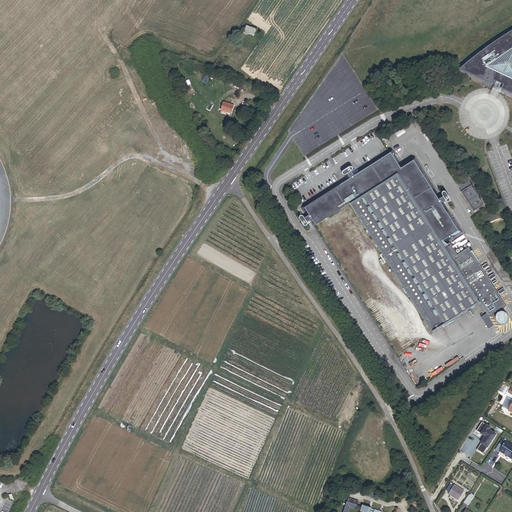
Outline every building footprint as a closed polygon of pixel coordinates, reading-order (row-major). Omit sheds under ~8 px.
[(244,35),(254,39),(257,31),(248,27),(244,35)] [(502,89),(511,93),(511,30),(497,40),(473,58),(460,69),(494,85),(495,81),(497,81),(495,86),(494,87),(499,90),(500,88),(502,84),(503,85),(502,89)] [(489,94),(497,98),(502,89),(500,88),(499,90),(494,87),(495,86),(494,85),(489,94)] [(222,112),(232,115),(235,107),(225,103),(222,112)] [(399,136),(406,132),(403,126),(395,131),(399,136)] [(460,236),(465,233),(456,219),(454,219),(445,204),(448,202),(449,204),(452,201),(446,192),(443,194),(445,198),(442,199),(429,180),(431,179),(416,156),(412,158),(414,160),(403,167),(394,154),(396,152),(394,148),(355,174),(353,172),(354,170),(352,167),(343,173),(345,176),(348,175),(350,177),(345,180),(301,207),(308,217),(305,218),(302,215),(299,217),(305,227),(309,225),(307,223),(310,221),(314,226),(350,203),(394,271),(433,333),(480,304),(489,317),(496,312),(497,314),(495,319),(496,321),(497,323),(498,324),(501,325),(505,325),(508,321),(509,317),(507,314),(503,312),(501,312),(500,310),(506,306),(470,249),(458,256),(451,244),(446,247),(444,244),(459,235),(460,236)] [(462,192),(472,185),(476,183),(472,178),(459,187),(462,192)] [(475,212),(485,205),(472,185),(462,192),(475,212)] [(478,432),(485,437),(491,429),(483,424),(483,425),(481,423),(477,429),(479,430),(478,432)] [(511,459),(511,446),(502,441),(496,451),(500,453),(501,452),(511,459)] [(449,495),(458,501),(464,492),(455,486),(453,488),(449,494),(449,495)] [(469,507),(475,497),(471,495),(470,497),(469,496),(464,504),(469,507)] [(350,509),(356,511),(356,510),(356,508),(358,502),(348,499),(344,511),(347,511),(349,508),(350,509)]
